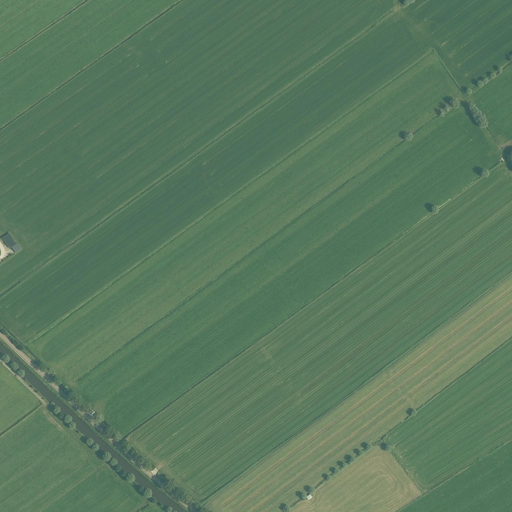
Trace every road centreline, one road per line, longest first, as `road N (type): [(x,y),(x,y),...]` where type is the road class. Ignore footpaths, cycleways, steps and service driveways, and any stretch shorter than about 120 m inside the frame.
road 1 (tertiary): [(195,511),(0,334)]
road 2 (track): [(0,359),(165,511)]
